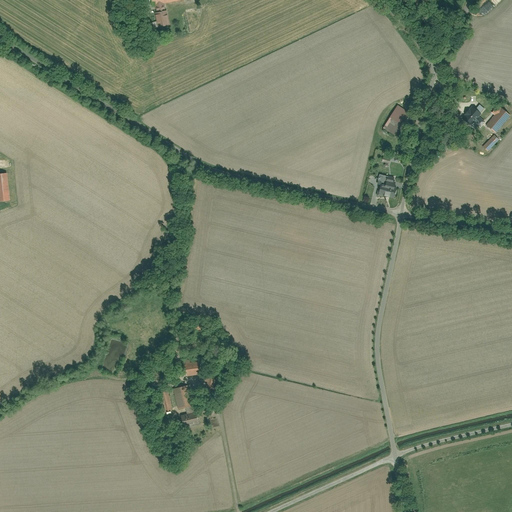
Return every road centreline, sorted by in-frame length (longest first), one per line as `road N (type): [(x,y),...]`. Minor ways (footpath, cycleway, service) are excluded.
road 1 (residential): [(400,215),(193,165),(0,40)]
road 2 (residential): [(400,215),(377,342),(395,456)]
road 3 (residential): [(400,215),(435,70)]
road 4 (residential): [(272,511),(395,456)]
road 5 (residential): [(395,456),(511,425)]
